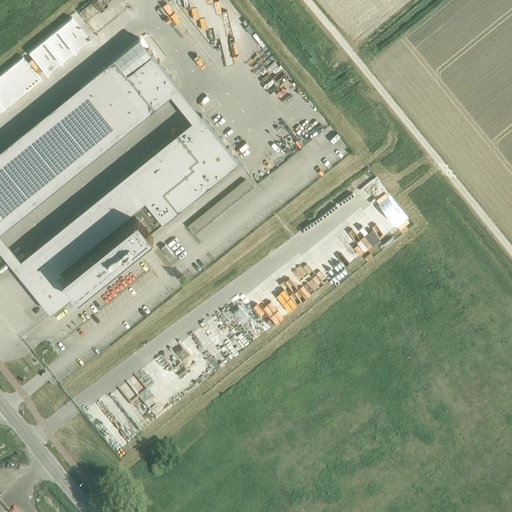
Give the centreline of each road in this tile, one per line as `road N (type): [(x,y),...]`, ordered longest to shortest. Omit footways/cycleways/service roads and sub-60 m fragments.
road 1 (track): [(511,253),(305,0)]
road 2 (tertiary): [(92,511),(3,407)]
